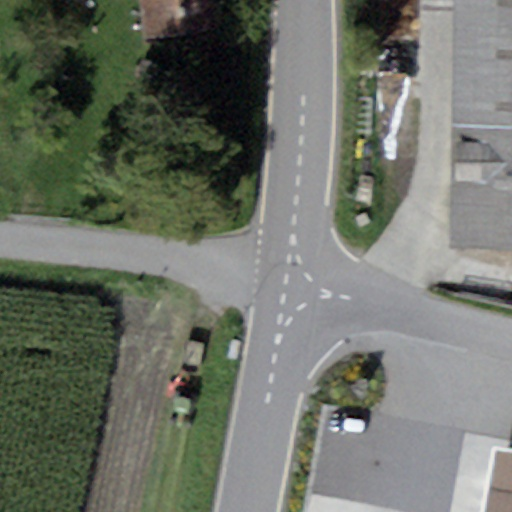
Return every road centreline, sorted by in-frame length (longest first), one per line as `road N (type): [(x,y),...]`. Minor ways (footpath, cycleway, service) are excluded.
road 1 (track): [(293,288),(87,248),(0,240)]
road 2 (unclassified): [(293,288),(305,0)]
road 3 (unclassified): [(249,511),(293,288)]
road 4 (unclassified): [(293,288),(511,335)]
